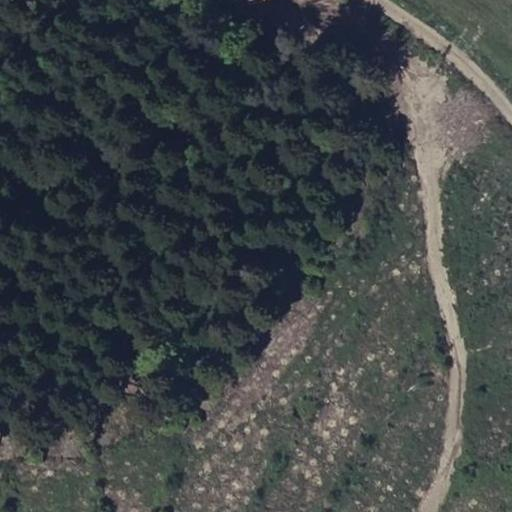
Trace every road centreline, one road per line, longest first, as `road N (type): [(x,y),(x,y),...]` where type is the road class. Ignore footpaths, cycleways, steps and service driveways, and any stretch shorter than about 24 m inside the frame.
road 1 (track): [(421,511),(442,472),(455,379),(444,281),(398,72),(350,46),(219,0)]
road 2 (track): [(0,65),(141,0)]
road 3 (unclassified): [(375,0),(495,92)]
